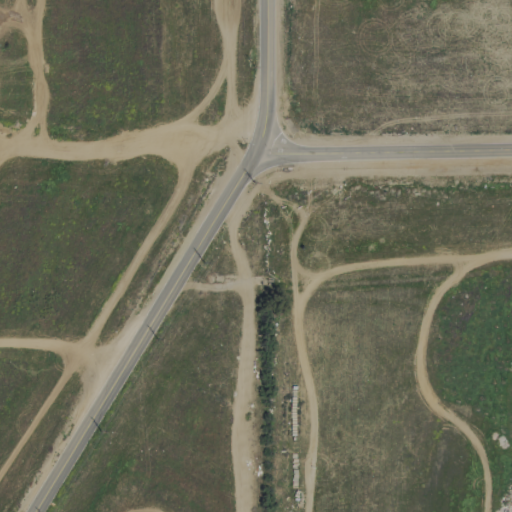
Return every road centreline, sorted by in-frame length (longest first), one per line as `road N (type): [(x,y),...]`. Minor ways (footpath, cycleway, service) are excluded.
road 1 (tertiary): [(265,154),(42,511)]
road 2 (tertiary): [(265,154),(511,150)]
road 3 (residential): [(266,0),(265,154)]
